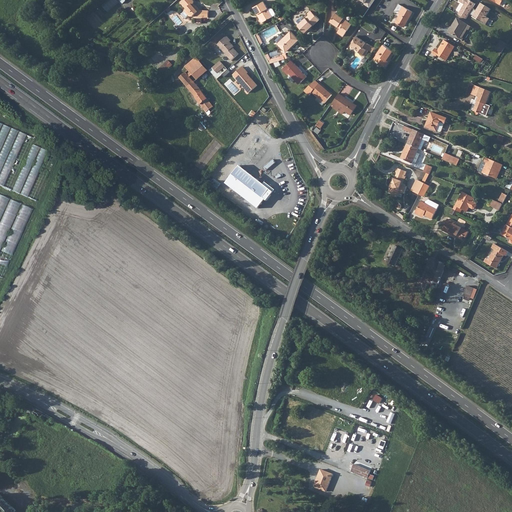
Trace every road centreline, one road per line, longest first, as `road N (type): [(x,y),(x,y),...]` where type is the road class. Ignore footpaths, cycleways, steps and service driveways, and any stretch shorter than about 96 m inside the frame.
road 1 (trunk): [(0,81),(511,457)]
road 2 (trunk): [(511,439),(0,63)]
road 3 (tertiary): [(239,506),(251,480),(273,352),(321,216)]
road 4 (unclassified): [(0,381),(128,452),(212,511)]
road 5 (residential): [(309,152),(228,0)]
road 6 (unclassified): [(362,201),(503,289)]
